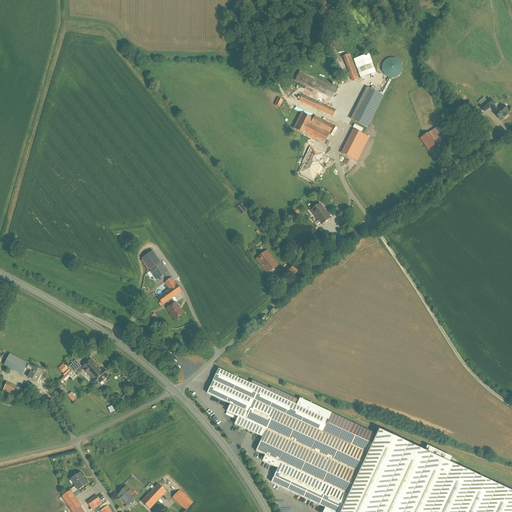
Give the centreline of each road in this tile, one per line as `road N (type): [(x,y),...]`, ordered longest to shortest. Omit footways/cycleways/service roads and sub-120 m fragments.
road 1 (unclassified): [(511,127),(484,138),(343,243),(174,390)]
road 2 (tertiary): [(174,390),(109,336),(0,273)]
road 3 (unclassified): [(174,390),(75,442),(0,460)]
road 4 (tertiary): [(266,511),(225,447),(174,390)]
